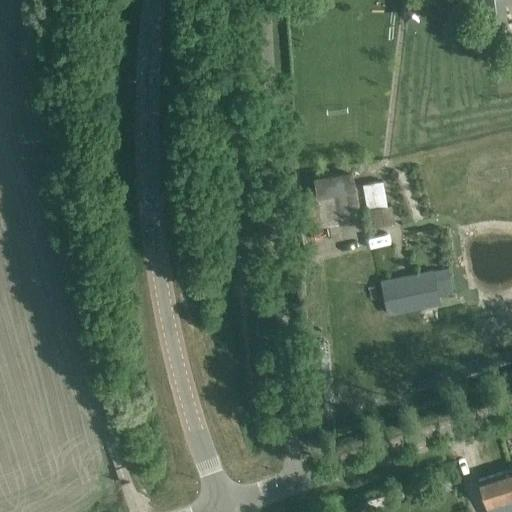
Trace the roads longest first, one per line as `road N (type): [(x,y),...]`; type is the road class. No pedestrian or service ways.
road 1 (unclassified): [(222,505),(186,402),(154,247),(147,163),(154,0)]
road 2 (unknown): [(317,474),(292,0)]
road 3 (unclassified): [(222,505),(511,411)]
